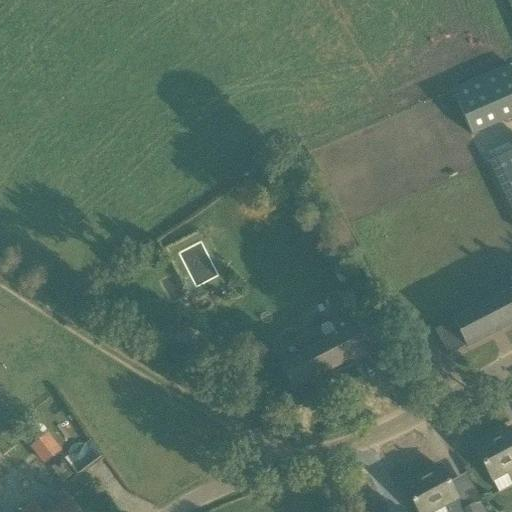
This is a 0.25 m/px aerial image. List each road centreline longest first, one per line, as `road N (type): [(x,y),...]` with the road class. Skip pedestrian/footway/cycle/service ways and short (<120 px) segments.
road 1 (unclassified): [(147,511),(252,450),(336,436),(511,354)]
road 2 (unknown): [(15,280),(238,421),(253,432),(257,449)]
